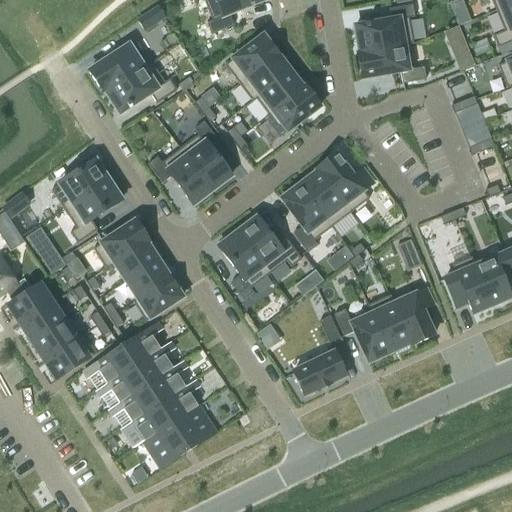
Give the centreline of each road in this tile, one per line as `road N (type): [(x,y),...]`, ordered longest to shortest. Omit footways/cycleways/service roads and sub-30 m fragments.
road 1 (residential): [(174,252),(348,122),(327,0)]
road 2 (residential): [(309,464),(290,422),(174,252)]
road 3 (residential): [(174,252),(51,59)]
road 4 (residential): [(309,464),(511,373)]
road 5 (residential): [(76,511),(0,396)]
